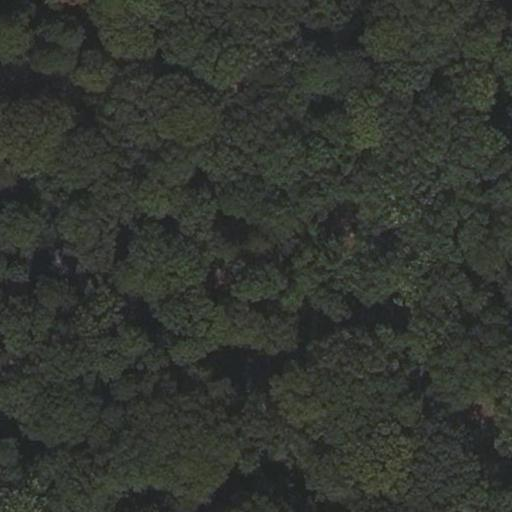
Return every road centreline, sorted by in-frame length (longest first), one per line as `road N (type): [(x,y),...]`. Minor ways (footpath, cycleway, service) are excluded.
road 1 (track): [(143,0),(511,446)]
road 2 (track): [(511,160),(0,366)]
